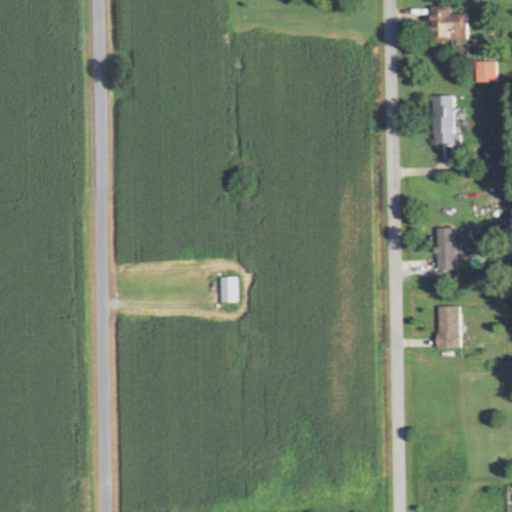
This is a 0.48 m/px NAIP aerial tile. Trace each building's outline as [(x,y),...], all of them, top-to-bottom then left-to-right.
[(451,15),(451,7),(429,8),(431,42),(468,40),(467,14),(451,15)] [(497,62),(476,63),(476,83),(497,83),(497,62)] [(454,135),(453,96),(432,97),(433,146),(462,145),(462,134),(454,135)] [(455,229),(435,229),(436,271),(456,270),(455,229)] [(237,303),(236,278),(220,278),(221,303),(237,303)] [(460,307),(437,307),(437,349),(460,349),(460,307)]
